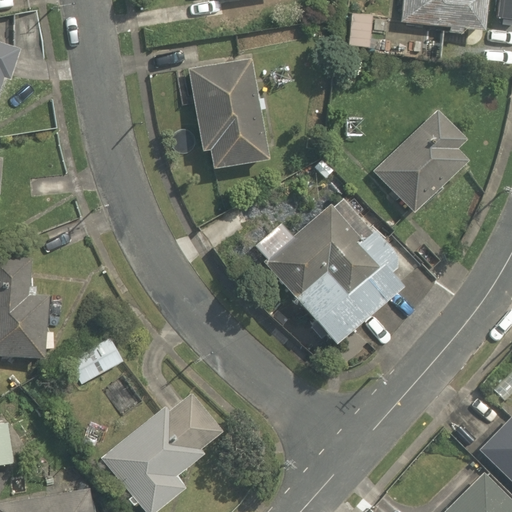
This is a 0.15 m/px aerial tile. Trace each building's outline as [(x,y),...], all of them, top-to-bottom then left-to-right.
[(446,34),(460,36),(461,30),(481,33),(485,0),(400,0),(398,22),(446,28),(446,34)] [(0,81),(1,80),(6,82),(16,52),(0,46),(0,81)] [(207,151),(210,170),(265,161),(249,60),(186,71),(199,153),(207,151)] [(370,171),(409,214),(465,163),(453,149),(462,141),(435,112),(370,171)] [(11,145),(0,143),(0,157),(10,158),(11,145)] [(328,204),(255,262),(321,345),(406,278),(364,224),(352,234),(328,204)] [(230,224),(244,217),(238,206),(225,214),(230,224)] [(23,257),(0,255),(0,355),(33,358),(37,298),(20,297),(23,257)] [(107,334),(60,363),(76,388),(122,359),(107,334)] [(89,452),(135,511),(151,511),(178,491),(167,477),(193,456),(188,450),(214,429),(184,390),(163,407),(157,399),(89,452)] [(511,418),(508,414),(471,453),(511,491),(511,418)] [(511,511),(511,509),(478,477),(443,511),(511,511)] [(82,511),(79,488),(0,501),(0,511),(82,511)]
